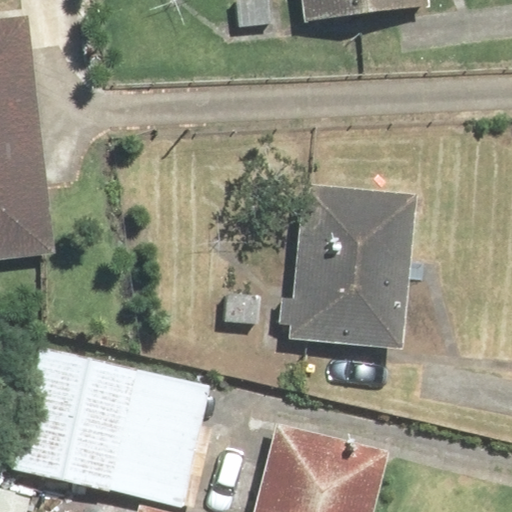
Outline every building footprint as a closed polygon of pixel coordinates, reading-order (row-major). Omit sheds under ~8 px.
[(263,0),(226,0),(227,42),(264,42),(263,0)] [(414,0),(290,0),(295,34),(417,18),(414,0)] [(0,267),(43,262),(15,23),(0,24),(0,267)] [(222,31),(183,35),(188,80),(227,76),(222,31)] [(394,365),(408,202),(290,192),(276,355),(394,365)] [(262,293),(218,291),(215,336),(259,338),(262,293)] [(31,349),(3,478),(157,511),(176,511),(204,387),(31,349)] [(368,511),(381,467),(262,435),(242,511),(368,511)] [(0,511),(26,511),(30,496),(0,488),(0,511)]
